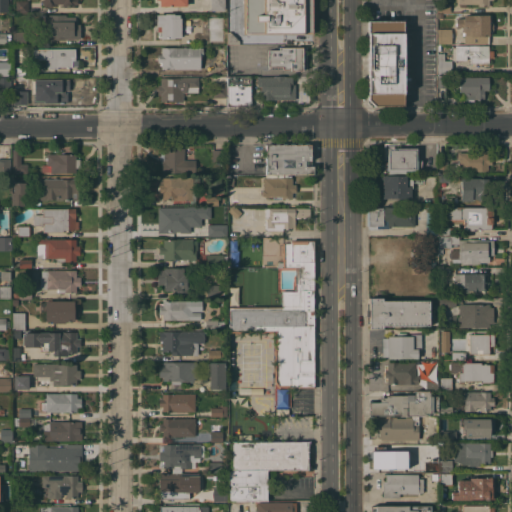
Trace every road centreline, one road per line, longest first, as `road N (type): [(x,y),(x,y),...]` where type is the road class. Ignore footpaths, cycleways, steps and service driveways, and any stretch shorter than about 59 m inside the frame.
road 1 (residential): [(511,123),(0,124)]
road 2 (residential): [(119,511),(119,0)]
road 3 (tertiary): [(341,185),(343,511)]
